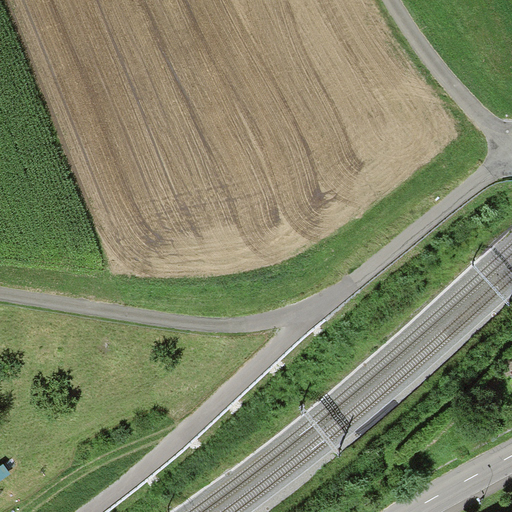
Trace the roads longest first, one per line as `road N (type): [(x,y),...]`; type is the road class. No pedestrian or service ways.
road 1 (residential): [(306,317),(251,323),(0,297)]
road 2 (residential): [(85,511),(306,317)]
road 3 (residential): [(306,317),(511,148)]
road 4 (track): [(511,145),(390,0)]
